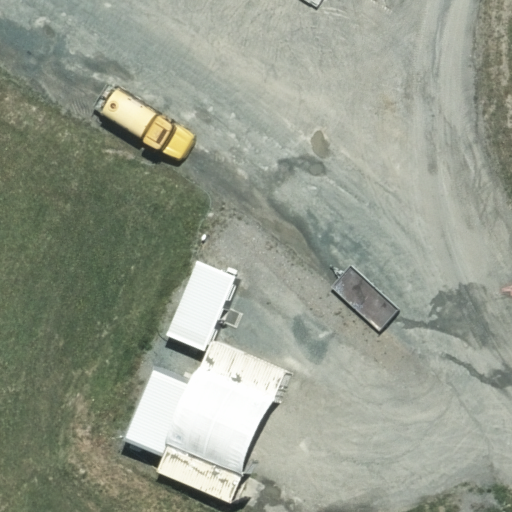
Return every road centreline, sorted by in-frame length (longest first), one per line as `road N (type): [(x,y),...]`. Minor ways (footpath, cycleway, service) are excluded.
road 1 (unknown): [(129,67),(322,188),(450,281),(511,350)]
road 2 (residential): [(9,0),(129,67)]
